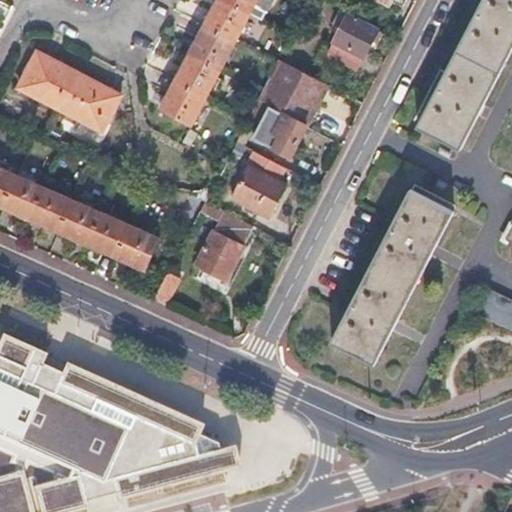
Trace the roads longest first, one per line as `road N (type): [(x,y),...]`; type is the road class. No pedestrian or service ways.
road 1 (residential): [(245,375),(439,0)]
road 2 (secondary): [(245,375),(0,263)]
road 3 (residential): [(130,0),(112,38),(36,0)]
